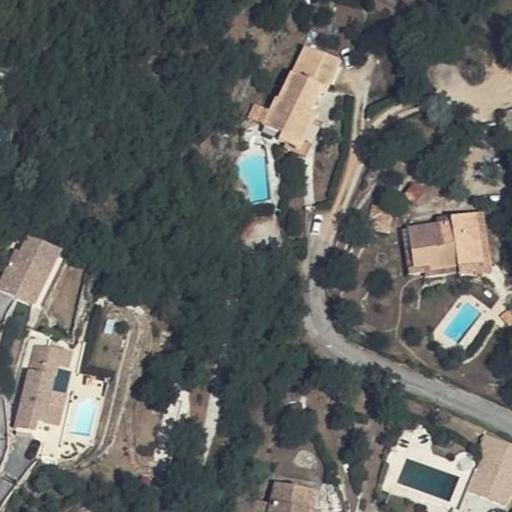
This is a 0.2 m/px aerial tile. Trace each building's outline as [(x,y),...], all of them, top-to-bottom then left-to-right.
[(296,60),(275,84),(288,96),(306,111),(327,88),(296,60)] [(269,141),(283,158),(298,139),(289,131),(306,111),(288,96),(270,115),(269,141)] [(277,166),(283,158),(269,141),(270,115),(266,112),(253,128),(266,138),(257,150),(277,166)] [(257,150),(266,138),(253,128),(237,117),(228,129),(257,150)] [(489,260),(483,221),(453,228),(454,235),(417,244),(421,274),(438,271),(440,278),(487,268),(486,263),(489,260)] [(48,240),(20,227),(11,244),(6,255),(0,252),(0,289),(1,291),(17,260),(33,270),(48,240)] [(11,244),(2,240),(0,244),(0,252),(6,255),(11,244)] [(33,270),(17,260),(1,291),(18,299),(33,270)] [(54,426),(64,409),(54,406),(59,384),(64,366),(76,369),(80,351),(38,340),(16,426),(38,431),(40,423),(54,426)] [(54,406),(64,409),(70,388),(59,384),(54,406)] [(67,408),(64,409),(54,426),(62,428),(67,408)] [(511,444),(493,437),(471,492),(511,507),(511,444)] [(382,457),(369,453),(362,471),(373,475),(382,457)] [(329,494),(278,482),(270,511),(309,511),(311,504),(326,508),(329,494)]
